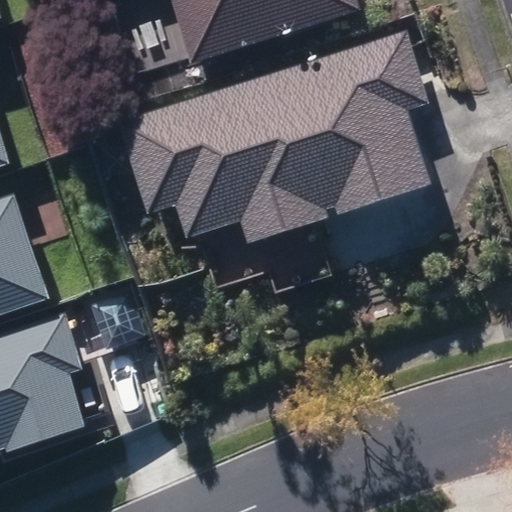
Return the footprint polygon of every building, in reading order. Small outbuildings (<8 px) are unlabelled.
[(190,0),(210,60),(370,9),(366,0),(190,0)] [(415,29),(138,118),(167,207),(193,199),(204,233),(257,215),(265,239),(440,183),(416,109),(439,102),(415,29)] [(0,159),(22,152),(0,85),(0,159)] [(0,302),(56,284),(22,183),(0,190),(0,302)] [(91,352),(73,299),(0,323),(0,442),(94,411),(76,357),(91,352)]
